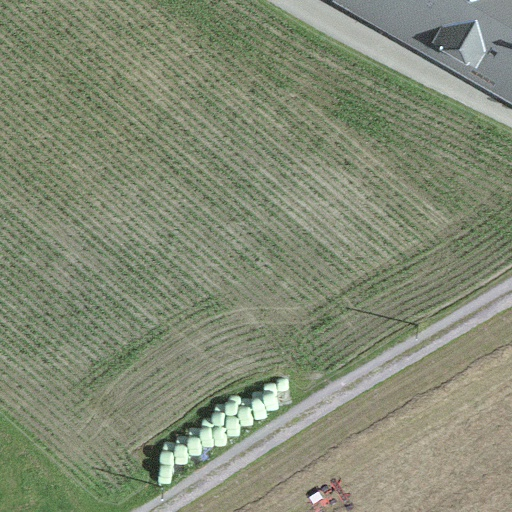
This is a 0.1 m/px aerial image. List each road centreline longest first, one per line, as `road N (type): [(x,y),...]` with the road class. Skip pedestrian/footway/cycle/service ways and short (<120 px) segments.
road 1 (track): [(511,290),(337,394),(172,511)]
road 2 (track): [(296,0),(511,114)]
